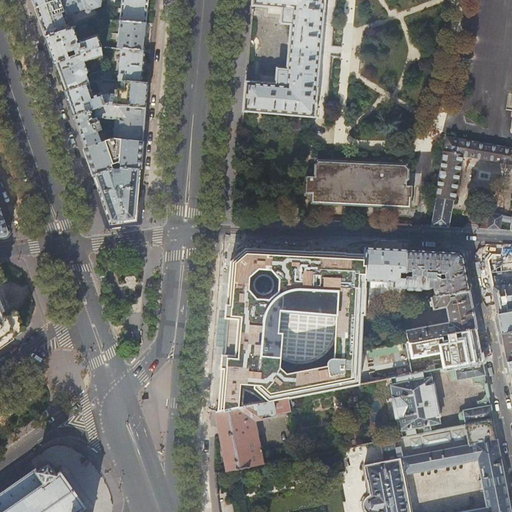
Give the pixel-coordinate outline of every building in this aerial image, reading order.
[(59,0),(32,0),(36,8),(59,0)] [(59,0),(36,8),(40,20),(46,37),(74,28),(75,27),(73,21),(70,20),(68,21),(66,15),(87,8),(86,10),(86,12),(86,13),(87,14),(89,14),(90,13),(91,12),(91,10),(100,6),(101,0),(59,0)] [(147,12),(148,0),(122,0),(120,21),(146,23),(147,12)] [(252,0),(252,3),(252,5),(283,8),(282,23),(292,24),(288,69),(278,68),(277,84),(246,81),(244,98),(243,111),(315,117),(317,87),(323,11),(324,11),(324,0),(252,0)] [(145,37),(146,23),(120,21),(118,48),(122,49),(144,51),(145,37)] [(79,42),(74,28),(46,37),(50,49),(55,63),(101,47),(102,47),(98,35),(79,42)] [(65,92),(94,82),(97,81),(97,82),(105,79),(104,73),(104,69),(90,74),(89,78),(87,78),(86,76),(87,73),(88,73),(85,62),(102,56),(101,47),(55,63),(60,77),(65,92)] [(142,66),(144,51),(122,49),(119,81),(141,83),(142,66)] [(147,83),(141,83),(119,81),(118,89),(115,89),(115,94),(101,93),(104,105),(145,109),(146,95),(147,83)] [(95,85),(94,82),(65,92),(69,104),(73,116),(94,109),(104,106),(104,105),(101,93),(93,96),(90,87),(95,85)] [(93,117),(96,118),(115,120),(115,123),(112,124),(112,129),(114,130),(113,139),(142,141),(143,127),(145,111),(145,109),(104,105),(104,106),(94,109),(93,117)] [(93,117),(94,109),(73,116),(79,133),(85,148),(101,143),(94,123),(98,122),(96,118),(93,117)] [(511,131),(511,133),(511,149),(509,149),(447,138),(444,151),(443,151),(435,198),(436,198),(431,227),(448,228),(453,201),(454,201),(462,156),(511,164),(511,220),(511,231),(511,131)] [(141,155),(142,141),(113,139),(111,139),(101,143),(85,148),(89,160),(94,175),(113,169),(116,168),(121,168),(140,170),(141,155)] [(313,195),(313,203),(410,208),(410,199),(412,199),(412,187),(406,187),(406,180),(408,180),(412,177),(412,170),(411,168),(411,163),(317,158),(316,176),(308,176),(308,175),(305,177),(304,195),(313,195)] [(138,195),(140,170),(121,168),(122,172),(121,173),(121,174),(114,174),(113,169),(94,175),(99,190),(108,215),(111,223),(123,222),(135,220),(138,195)] [(0,206),(0,238),(6,237),(8,236),(9,233),(4,217),(0,206)] [(500,230),(502,216),(489,213),(487,230),(500,230)] [(228,287),(227,305),(226,305),(221,361),(221,369),(218,412),(239,407),(241,385),(254,386),(254,389),(268,402),(288,398),(359,385),(360,358),(360,351),(361,315),(365,315),(366,281),(367,266),(364,265),(364,254),(340,253),(299,251),(291,251),(250,249),(245,248),(230,262),(228,287)] [(365,248),(364,254),(364,265),(367,266),(366,281),(390,282),(390,288),(405,288),(406,277),(406,272),(407,250),(388,249),(365,248)] [(407,250),(406,272),(412,273),(412,277),(406,277),(405,288),(405,303),(409,302),(410,291),(420,291),(421,290),(421,289),(428,290),(429,289),(430,288),(433,288),(435,297),(449,294),(454,293),(469,291),(465,271),(462,258),(457,253),(432,252),(407,250)] [(511,312),(511,255),(503,255),(505,267),(489,269),(493,287),(498,315),(511,312)] [(0,276),(0,346),(8,341),(19,333),(14,317),(6,318),(4,314),(1,316),(0,313),(0,281),(1,280),(0,276)] [(472,310),(469,291),(454,293),(455,299),(450,300),(449,294),(435,297),(431,298),(433,310),(446,307),(449,323),(406,331),(406,334),(403,335),(404,338),(407,337),(408,342),(476,329),(472,310)] [(511,312),(498,315),(503,339),(507,363),(511,361),(511,312)] [(443,369),(482,361),(476,329),(408,342),(412,360),(439,354),(443,369)] [(487,387),(482,361),(443,369),(432,371),(433,374),(435,376),(437,378),(440,379),(443,380),(451,378),(454,381),(457,380),(457,381),(473,378),(474,384),(476,384),(479,384),(481,385),(483,387),(487,387)] [(430,375),(430,371),(424,372),(391,379),(392,386),(391,386),(400,431),(401,430),(402,437),(431,432),(430,425),(439,423),(438,417),(437,417),(431,384),(432,384),(431,378),(416,381),(414,380),(414,377),(422,375),(423,376),(430,375)] [(464,425),(490,420),(493,419),(488,394),(485,395),(484,397),(481,400),(480,400),(477,401),(478,408),(463,411),(464,412),(460,413),(459,415),(461,426),(464,425)] [(291,412),(288,398),(268,402),(239,407),(218,412),(216,412),(216,413),(220,436),(223,452),(227,472),(237,470),(263,464),(254,421),(275,417),(275,415),(291,412)] [(511,511),(508,494),(506,485),(505,481),(504,474),(502,464),(498,444),(497,439),(494,440),(490,420),(464,425),(468,445),(446,449),(442,430),(431,432),(402,437),(378,442),(380,452),(371,454),(373,463),(364,465),(364,467),(363,467),(366,481),(367,480),(370,495),(366,498),(364,501),(363,504),(363,506),(364,509),(365,511),(366,511),(511,511)] [(285,460),(263,464),(237,470),(239,479),(257,476),(257,479),(270,477),(270,474),(287,470),(285,460)] [(0,511),(82,511),(85,509),(60,473),(57,475),(49,463),(38,471),(36,469),(0,494),(0,511)]
